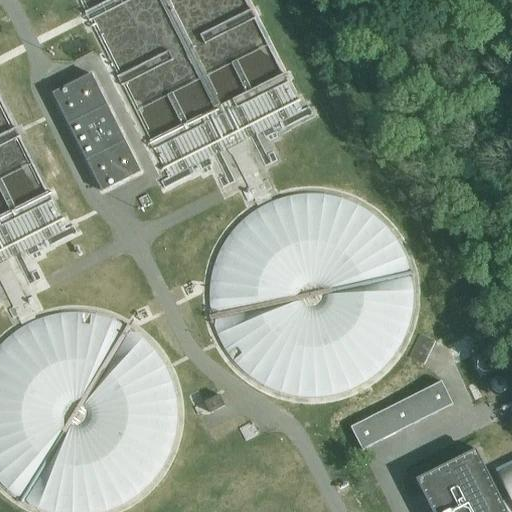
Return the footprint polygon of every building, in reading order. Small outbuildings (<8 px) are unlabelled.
[(102,192),(140,172),(91,74),(52,93),(102,192)] [(424,365),(435,342),(420,335),(409,358),(424,365)] [(362,450),(453,405),(441,382),(351,427),(362,450)] [(205,403),(210,413),(225,406),(219,395),(205,403)] [(419,479),(417,480),(432,511),(511,511),(511,469),(500,476),(511,498),(510,499),(502,503),(498,495),(491,482),(480,460),(476,451),(419,479)]
